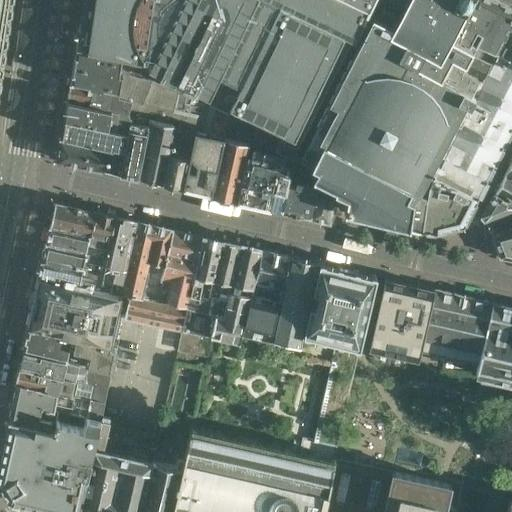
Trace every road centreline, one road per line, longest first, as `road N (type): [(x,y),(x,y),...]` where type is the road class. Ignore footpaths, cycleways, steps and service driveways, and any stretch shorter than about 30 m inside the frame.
road 1 (residential): [(12,170),(511,283)]
road 2 (residential): [(39,0),(12,170)]
